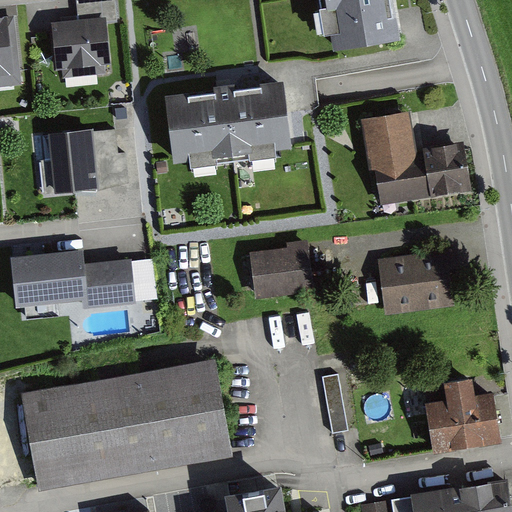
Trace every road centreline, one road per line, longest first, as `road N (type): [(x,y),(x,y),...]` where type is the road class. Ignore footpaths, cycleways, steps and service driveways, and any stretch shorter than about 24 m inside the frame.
road 1 (residential): [(511,456),(366,480),(270,465),(37,511)]
road 2 (unclassified): [(511,210),(498,126),(460,0)]
road 3 (residential): [(0,235),(151,217)]
